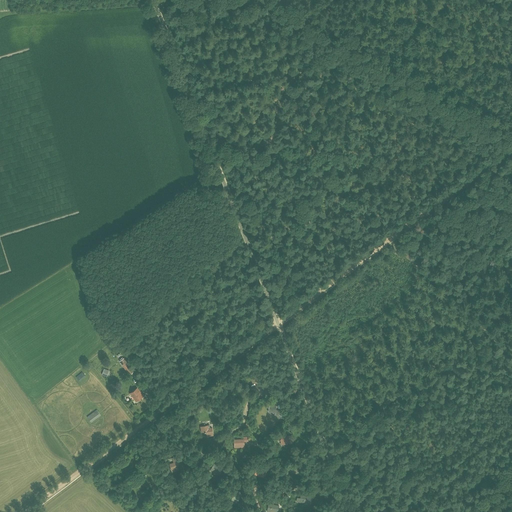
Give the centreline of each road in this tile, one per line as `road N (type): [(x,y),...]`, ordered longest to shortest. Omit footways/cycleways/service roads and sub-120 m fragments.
road 1 (track): [(25,511),(509,147)]
road 2 (unclassified): [(351,511),(154,0)]
road 3 (track): [(261,0),(509,147)]
road 4 (track): [(511,302),(326,450)]
road 5 (track): [(381,243),(476,331)]
